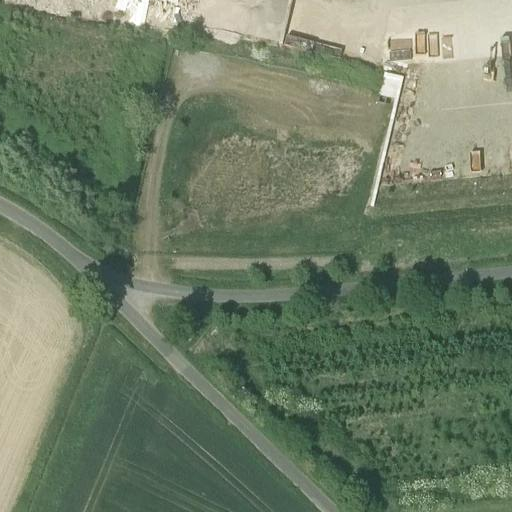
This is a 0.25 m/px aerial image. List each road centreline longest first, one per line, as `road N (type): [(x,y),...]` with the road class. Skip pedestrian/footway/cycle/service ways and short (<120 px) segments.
road 1 (unclassified): [(79,261),(130,282),(231,290),(511,267)]
road 2 (unclassified): [(336,511),(79,261)]
